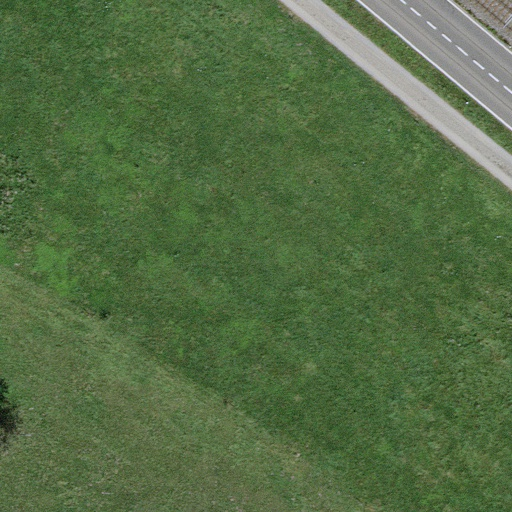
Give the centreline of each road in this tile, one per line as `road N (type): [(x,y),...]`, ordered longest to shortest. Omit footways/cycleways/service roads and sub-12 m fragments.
road 1 (track): [(511,180),(292,0)]
road 2 (primary): [(506,88),(401,0)]
